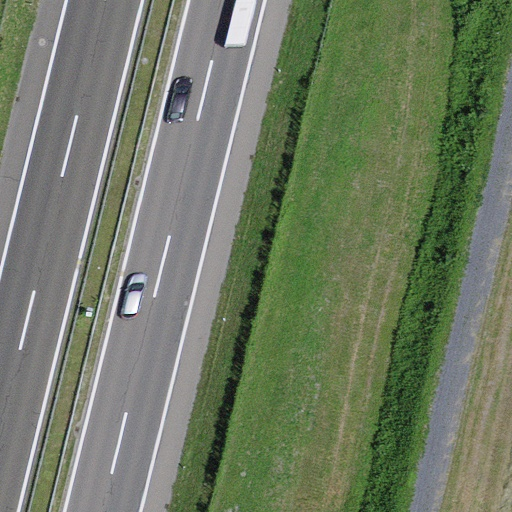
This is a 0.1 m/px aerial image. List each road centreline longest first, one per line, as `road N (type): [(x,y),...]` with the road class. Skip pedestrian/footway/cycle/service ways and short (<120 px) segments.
road 1 (motorway): [(104,511),(228,0)]
road 2 (motorway): [(105,0),(0,435)]
road 3 (track): [(511,270),(456,511)]
